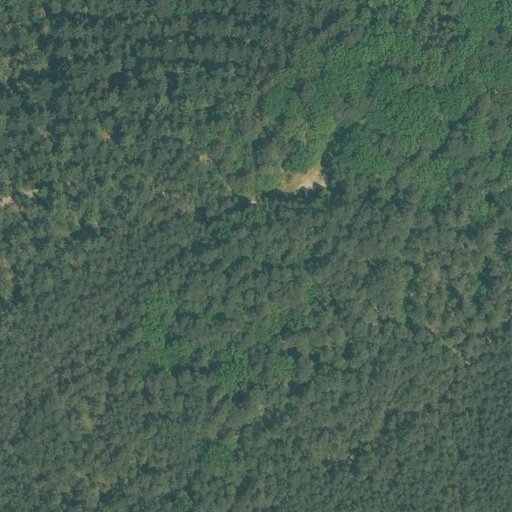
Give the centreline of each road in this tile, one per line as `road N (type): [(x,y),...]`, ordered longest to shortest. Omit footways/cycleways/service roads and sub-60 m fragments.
road 1 (track): [(0,202),(119,173),(367,175),(383,180),(413,219),(447,329),(470,341),(511,325)]
road 2 (track): [(0,323),(136,173)]
